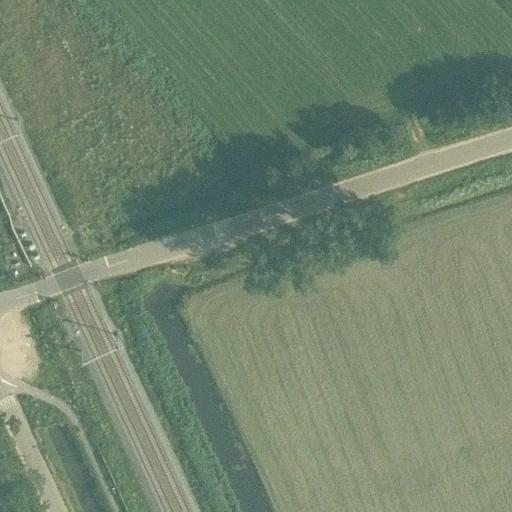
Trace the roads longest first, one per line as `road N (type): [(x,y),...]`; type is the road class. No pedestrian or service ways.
road 1 (tertiary): [(0,303),(511,140)]
road 2 (tertiary): [(55,511),(0,393)]
